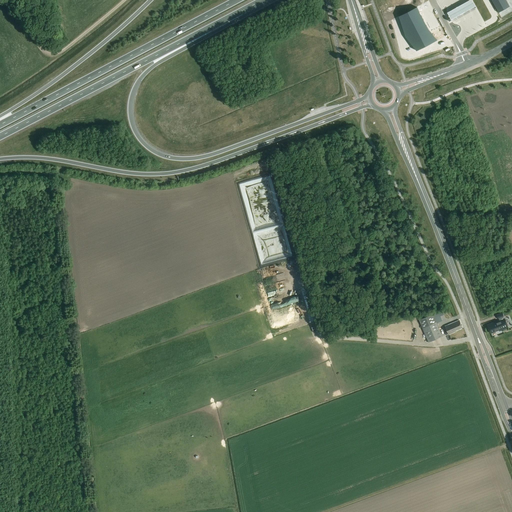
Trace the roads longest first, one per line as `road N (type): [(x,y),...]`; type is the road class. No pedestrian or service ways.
road 1 (trunk): [(369,95),(208,155),(176,159),(149,149),(129,110),(137,82),(241,11)]
road 2 (trunk): [(0,159),(170,174),(372,105)]
road 3 (trunk): [(0,137),(241,11)]
road 4 (trunk): [(237,0),(0,125)]
road 5 (trunk): [(150,0),(59,78),(0,116)]
road 6 (track): [(124,0),(52,55),(0,0)]
road 7 (primary): [(471,321),(426,203)]
